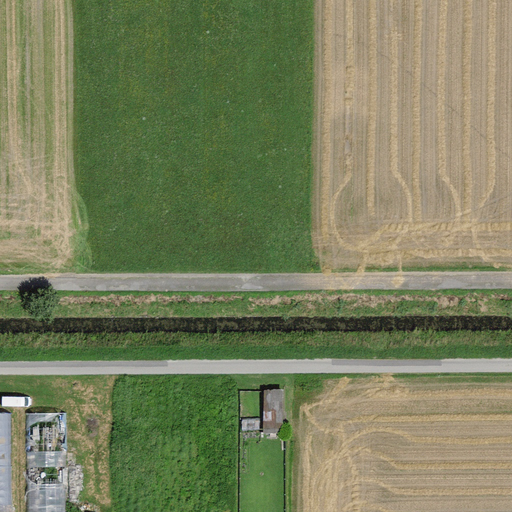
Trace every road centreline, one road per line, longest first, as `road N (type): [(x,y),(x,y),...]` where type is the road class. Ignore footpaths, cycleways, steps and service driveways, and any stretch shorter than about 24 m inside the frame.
road 1 (track): [(0,286),(511,281)]
road 2 (unclassified): [(0,368),(511,367)]
